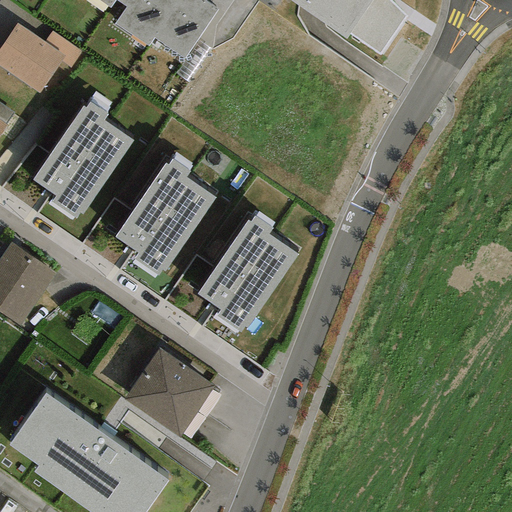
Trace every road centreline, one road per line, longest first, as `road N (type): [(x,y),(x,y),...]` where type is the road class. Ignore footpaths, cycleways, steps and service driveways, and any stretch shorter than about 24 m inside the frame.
road 1 (tertiary): [(482,0),(358,215),(284,408)]
road 2 (residential): [(0,210),(284,408)]
